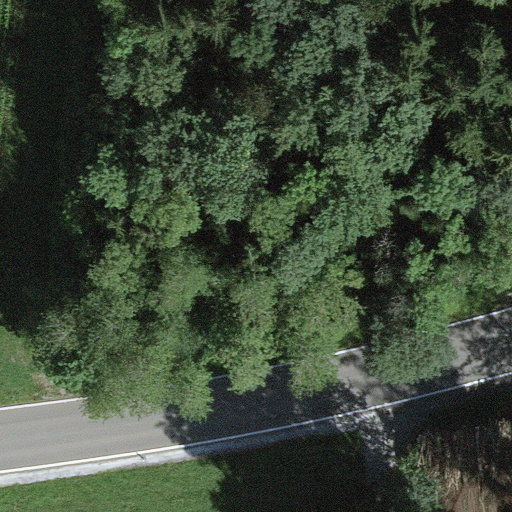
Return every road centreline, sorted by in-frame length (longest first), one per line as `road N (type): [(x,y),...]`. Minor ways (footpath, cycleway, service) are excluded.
road 1 (tertiary): [(511,346),(363,385),(0,440)]
road 2 (track): [(363,385),(354,511)]
